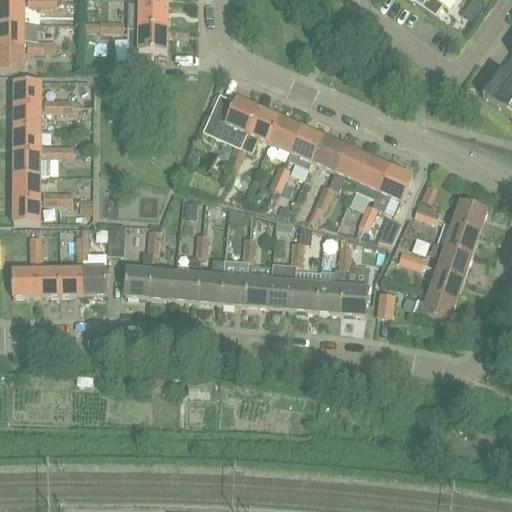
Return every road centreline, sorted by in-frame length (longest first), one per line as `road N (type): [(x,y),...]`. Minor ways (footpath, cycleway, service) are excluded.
road 1 (residential): [(0,340),(106,336),(344,356),(457,375),(479,362),(511,270)]
road 2 (residential): [(511,189),(239,67),(217,35),(215,0)]
road 3 (residential): [(506,0),(451,75),(353,0)]
